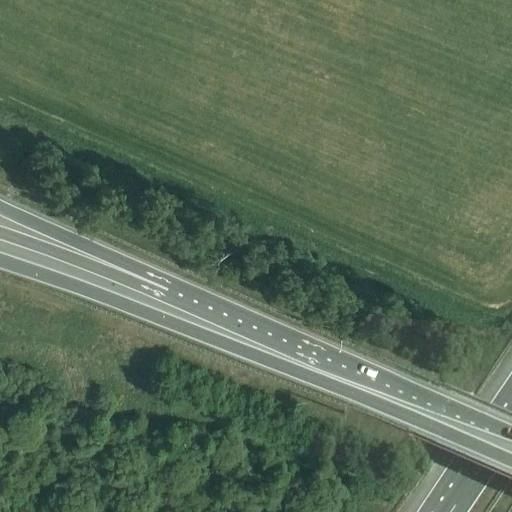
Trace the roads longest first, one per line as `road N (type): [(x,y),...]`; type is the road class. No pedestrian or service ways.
road 1 (trunk): [(511,444),(172,308)]
road 2 (trunk): [(172,308),(0,206)]
road 3 (trunk): [(172,308),(0,247)]
